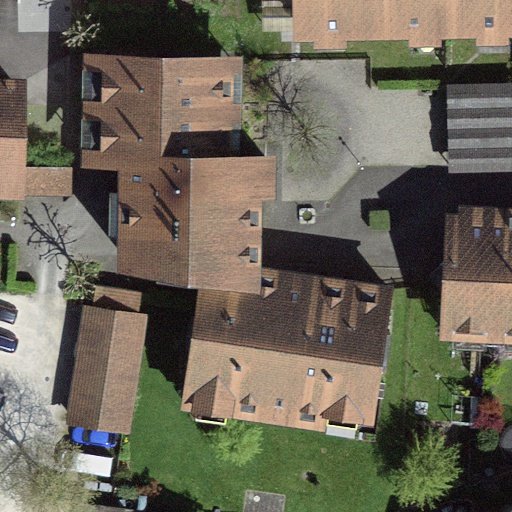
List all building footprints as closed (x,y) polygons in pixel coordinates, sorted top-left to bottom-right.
[(511,0),(290,0),(291,25),(317,24),(387,24),(440,23),(474,22),(511,22),(511,0)] [(216,52),(92,50),(92,72),(91,154),(119,154),(118,249),(118,271),(220,272),(241,272),(241,251),(242,156),(214,155),(216,52)] [(511,83),(448,85),(450,172),(511,170),(511,83)] [(0,181),(14,182),(16,85),(0,84),(0,181)] [(511,223),(498,223),(447,224),(443,324),(511,327),(511,223)] [(251,285),(201,277),(182,387),(372,413),(390,286),(308,275),(306,292),(251,285)] [(144,299),(92,290),(68,430),(119,439),(144,299)]
